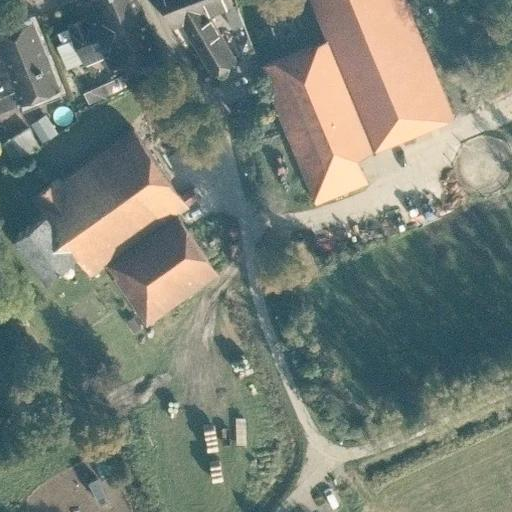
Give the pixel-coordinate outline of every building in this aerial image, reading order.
[(139,0),(92,0),(100,19),(114,50),(107,52),(113,66),(160,46),(146,15),(139,0)] [(162,0),(172,24),(181,20),(214,70),(237,56),(212,11),(235,0),(162,0)] [(360,149),(451,114),(407,0),(311,0),(323,29),(256,55),(313,203),(372,180),(360,149)] [(86,16),(68,23),(85,62),(107,52),(114,50),(100,19),(89,23),(86,16)] [(33,19),(0,32),(0,50),(20,102),(60,86),(33,19)] [(0,109),(20,102),(0,50),(0,109)] [(117,71),(84,88),(91,102),(124,85),(117,71)] [(45,115),(2,143),(12,159),(55,132),(45,115)] [(194,203),(134,125),(67,176),(61,169),(31,193),(42,206),(14,228),(48,271),(76,249),(93,271),(103,264),(148,322),(223,264),(183,212),(194,203)] [(248,384),(231,391),(248,437),(265,431),(248,384)]
